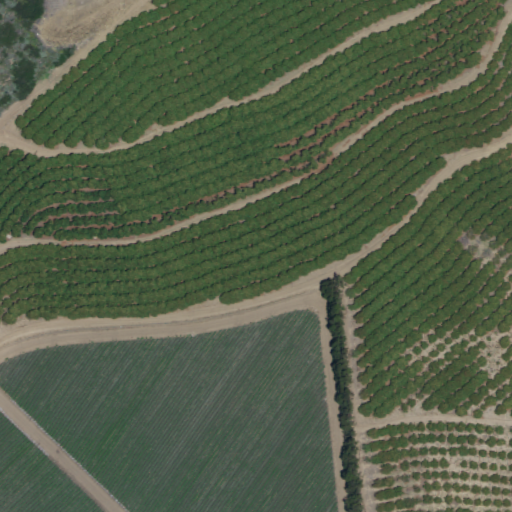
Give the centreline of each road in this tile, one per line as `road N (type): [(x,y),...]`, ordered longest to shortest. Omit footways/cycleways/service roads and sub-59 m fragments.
road 1 (track): [(511,133),(450,166),(392,230),(331,277),(254,302),(48,326),(0,341),(22,102),(137,0)]
road 2 (track): [(511,11),(471,78),(384,112),(305,175),(131,241),(0,247)]
road 3 (track): [(0,354),(57,337),(184,327),(314,301),(326,339),(342,511)]
road 4 (track): [(435,0),(356,36),(276,87),(136,141),(42,151),(0,138)]
road 5 (track): [(114,511),(0,401)]
road 6 (track): [(511,422),(415,418),(370,425)]
